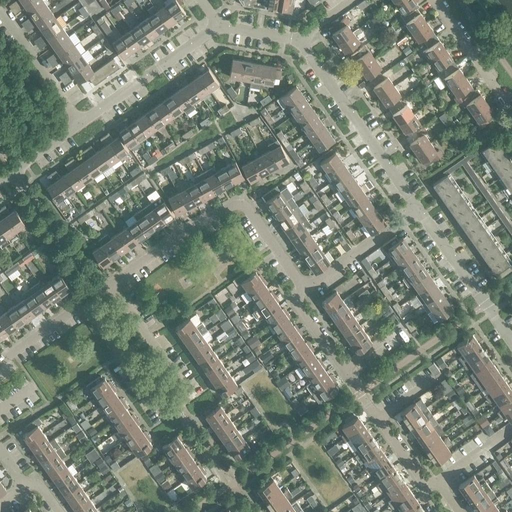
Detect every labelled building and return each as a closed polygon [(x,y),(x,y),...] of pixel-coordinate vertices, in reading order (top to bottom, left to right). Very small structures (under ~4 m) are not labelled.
[(43,1),(42,0),(25,0),(22,2),(28,11),(43,1)] [(99,0),(106,9),(110,6),(105,0),(99,0)] [(175,0),(173,0),(166,5),(176,20),(185,13),(175,0)] [(256,0),(251,7),(266,10),(266,7),(275,8),(277,0),(256,0)] [(294,0),(277,0),(275,8),(286,10),(286,13),(292,14),(294,0)] [(359,11),(369,4),(365,0),(364,0),(355,6),(359,11)] [(399,0),(395,3),(402,12),(404,10),(408,14),(408,15),(416,8),(417,9),(419,7),(416,2),(418,0),(417,0),(399,0)] [(49,10),(43,1),(28,11),(35,20),(49,10)] [(176,20),(166,5),(157,11),(167,26),(176,20)] [(408,15),(408,14),(402,18),(398,21),(400,24),(403,25),(406,23),(412,32),(426,22),(417,9),(416,8),(408,15)] [(56,18),(49,10),(35,20),(41,29),(56,18)] [(167,26),(157,11),(148,18),(158,32),(167,26)] [(377,15),(370,20),(375,26),(381,21),(378,16),(377,15)] [(349,22),(345,17),(329,29),(338,43),(352,33),(346,24),(349,22)] [(62,27),(56,18),(41,29),(47,38),(62,27)] [(158,32),(148,18),(139,24),(150,39),(158,32)] [(381,21),(375,26),(379,32),(386,27),(382,22),(381,21)] [(436,36),(426,22),(412,32),(418,41),(421,39),(424,44),(436,36)] [(150,39),(139,24),(130,30),(141,45),(150,39)] [(68,36),(62,27),(47,38),(53,47),(68,36)] [(141,45),(130,30),(121,36),(132,51),(141,45)] [(359,42),(352,33),(338,43),(348,57),(351,55),(350,55),(359,49),(356,44),(357,43),(359,42)] [(74,45),(68,36),(53,47),(60,55),(74,45)] [(132,51),(121,36),(112,43),(123,58),(132,51)] [(445,50),(436,36),(424,44),(428,48),(422,52),(429,61),(431,60),(445,50)] [(81,54),(74,45),(60,55),(66,64),(81,54)] [(364,45),(362,47),(359,49),(350,55),(351,55),(360,69),(374,59),(364,45)] [(408,46),(403,50),(407,54),(412,51),(408,46)] [(455,63),(445,50),(431,60),(437,68),(437,69),(436,72),(438,75),(444,71),(455,63)] [(87,63),(81,54),(66,64),(72,73),(87,63)] [(119,67),(113,58),(100,67),(106,76),(119,67)] [(243,61),(232,59),(229,77),(240,79),(243,61)] [(381,68),(374,59),(360,69),(370,82),(381,74),(378,70),(381,68)] [(254,63),(243,61),(240,79),(251,80),(254,63)] [(93,72),(87,63),(72,73),(79,82),(88,76),(93,72)] [(264,65),(254,63),(251,80),(261,82),(264,65)] [(465,77),(455,63),(444,71),(447,76),(442,80),(448,89),(451,87),(465,77)] [(276,67),(264,65),(261,82),(273,84),(274,79),(279,80),(281,70),(275,69),(276,67)] [(100,67),(93,72),(88,76),(94,85),(106,76),(100,67)] [(219,84),(208,69),(199,76),(209,91),(219,84)] [(384,79),(381,74),(370,82),(380,96),(394,86),(387,77),(384,79)] [(209,91),(199,76),(190,82),(201,97),(209,91)] [(474,91),(465,77),(451,87),(457,96),(460,94),(463,99),(466,97),(474,91)] [(201,97),(190,82),(181,88),(192,103),(201,97)] [(302,95),(296,86),(276,100),(283,109),(287,106),(302,95)] [(400,95),(394,86),(380,96),(389,110),(400,102),(397,97),(400,95)] [(192,103),(181,88),(172,95),(183,109),(186,114),(195,108),(192,103)] [(477,89),(474,91),(466,97),(469,102),(466,104),(472,113),(486,103),(477,89)] [(183,109),(172,95),(163,101),(174,116),(183,109)] [(308,104),(302,95),(287,106),(294,114),(308,104)] [(407,97),(400,102),(389,110),(399,123),(413,114),(417,111),(407,97)] [(174,116),(163,101),(155,107),(165,122),(174,116)] [(496,117),(486,103),(472,113),(478,122),(476,123),(480,129),(496,117)] [(315,113),(308,104),(294,114),(300,123),(315,113)] [(165,122),(155,107),(146,113),(156,128),(165,122)] [(271,117),(264,108),(260,111),(266,120),(271,117)] [(156,128),(146,113),(137,120),(147,134),(156,128)] [(321,122),(315,113),(300,123),(306,132),(321,122)] [(419,123),(413,114),(399,123),(408,137),(417,131),(420,130),(417,125),(419,123)] [(147,134),(137,120),(128,126),(139,141),(147,134)] [(327,130),(321,122),(306,132),(312,141),(327,130)] [(139,141),(128,126),(119,132),(129,147),(139,141)] [(334,140),(327,130),(312,141),(319,150),(334,140)] [(408,137),(406,139),(416,153),(430,143),(423,134),(421,136),(417,131),(408,137)] [(128,151),(118,137),(109,143),(119,158),(128,151)] [(280,145),(277,140),(267,145),(270,150),(279,166),(289,160),(280,145)] [(486,147),(482,150),(481,150),(482,150),(480,152),(511,197),(511,162),(506,154),(499,144),(496,140),(490,144),(486,147)] [(119,158),(109,143),(100,149),(110,164),(119,158)] [(436,152),(430,143),(416,153),(426,167),(442,155),(439,150),(436,152)] [(110,164),(100,149),(91,156),(101,170),(110,164)] [(279,166),(270,150),(261,155),(269,171),(279,166)] [(320,163),(327,172),(342,161),(335,152),(320,163)] [(269,171),(261,155),(251,161),(260,176),(269,171)] [(101,170),(91,156),(82,162),(93,177),(101,170)] [(300,157),(296,160),(301,167),(305,164),(300,157)] [(244,177),(235,161),(225,167),(234,183),(244,177)] [(260,176),(251,161),(241,166),(250,182),(260,176)] [(348,170),(342,161),(327,172),(333,181),(348,170)] [(93,177),(82,162),(73,168),(84,183),(93,177)] [(138,166),(133,170),(136,174),(141,170),(138,166)] [(213,167),(203,172),(215,193),(224,188),(216,172),(213,167)] [(234,183),(225,167),(216,172),(224,188),(234,183)] [(84,183),(73,168),(65,174),(75,189),(84,183)] [(354,179),(348,170),(333,181),(339,190),(354,179)] [(215,193),(203,172),(194,177),(197,182),(205,198),(215,193)] [(511,262),(449,173),(447,174),(445,176),(432,185),(435,189),(439,194),(455,216),(473,242),(480,252),(485,260),(495,274),(508,266),(508,265),(511,262)] [(75,189),(65,174),(56,180),(66,195),(75,189)] [(360,188),(354,179),(339,190),(346,198),(360,188)] [(66,195),(56,180),(46,187),(57,202),(66,195)] [(321,188),(315,180),(311,183),(317,192),(321,188)] [(205,198),(197,182),(187,188),(196,203),(205,198)] [(286,201),(276,186),(262,196),(266,201),(265,202),(271,211),(286,201)] [(196,203),(187,188),(178,193),(187,209),(196,203)] [(366,197),(360,188),(346,198),(352,207),(366,197)] [(187,209),(178,193),(168,198),(177,214),(187,209)] [(174,216),(160,196),(151,203),(165,222),(174,216)] [(291,197),(286,201),(271,211),(278,220),(297,206),(291,197)] [(373,206),(366,197),(352,207),(358,216),(373,206)] [(165,222),(151,203),(142,209),(146,214),(156,229),(165,222)] [(304,215),(297,206),(278,220),(284,229),(304,215)] [(379,214),(373,206),(358,216),(364,225),(379,214)] [(15,209),(5,216),(16,231),(25,224),(15,209)] [(156,229),(146,214),(137,220),(147,235),(156,229)] [(386,224),(379,214),(364,225),(371,234),(386,224)] [(310,224),(304,215),(284,229),(290,237),(305,227),(310,224)] [(19,236),(16,231),(5,216),(0,219),(0,227),(10,242),(19,236)] [(147,235),(137,220),(128,226),(138,241),(147,235)] [(138,241),(128,226),(119,233),(129,247),(138,241)] [(10,242),(0,227),(0,245),(1,248),(10,242)] [(311,236),(305,227),(290,237),(296,246),(311,236)] [(129,247),(119,233),(110,239),(121,253),(129,247)] [(98,240),(101,245),(112,260),(121,253),(110,239),(107,234),(98,240)] [(317,245),(311,236),(296,246),(303,255),(317,245)] [(388,248),(394,257),(409,247),(403,238),(388,248)] [(350,248),(344,239),(340,242),(346,251),(350,248)] [(47,250),(43,244),(35,249),(31,252),(34,256),(35,258),(47,250)] [(112,260),(101,245),(92,252),(102,266),(112,260)] [(323,254),(317,245),(303,255),(309,264),(323,254)] [(415,256),(409,247),(394,257),(401,266),(415,256)] [(330,263),(323,254),(309,264),(315,273),(330,263)] [(422,265),(415,256),(401,266),(407,275),(422,265)] [(365,258),(361,261),(367,270),(372,267),(365,258)] [(428,273),(422,265),(407,275),(413,284),(428,273)] [(250,276),(246,271),(232,280),(236,285),(241,282),(247,291),(263,279),(261,276),(259,277),(255,272),(250,276)] [(434,282),(428,273),(413,284),(419,293),(434,282)] [(60,274),(51,281),(61,295),(70,289),(60,274)] [(265,282),(263,279),(247,291),(253,299),(267,288),(264,283),(265,282)] [(61,295),(51,281),(42,287),(52,302),(61,295)] [(52,302),(42,287),(39,282),(30,289),(44,308),(52,302)] [(440,291),(434,282),(419,293),(414,296),(421,305),(426,301),(440,291)] [(271,294),(267,288),(253,299),(258,307),(275,295),(273,292),(271,294)] [(44,308),(30,289),(21,295),(24,299),(35,314),(44,308)] [(358,296),(361,300),(369,293),(366,289),(358,296)] [(376,291),(372,294),(376,300),(380,297),(376,291)] [(446,300),(440,291),(426,301),(432,310),(446,300)] [(342,300),(336,292),(321,302),(325,308),(324,309),(326,312),(342,300)] [(277,298),(275,295),(258,307),(253,311),(259,320),(264,316),(279,305),(275,300),(277,298)] [(35,314),(24,299),(15,305),(26,320),(35,314)] [(348,309),(342,300),(326,312),(328,315),(330,314),(333,319),(348,309)] [(453,309),(446,300),(432,310),(427,314),(433,323),(453,309)] [(26,320),(15,305),(7,312),(17,326),(26,320)] [(283,310),(279,305),(264,316),(270,324),(287,312),(285,309),(283,310)] [(354,317),(348,309),(333,319),(337,324),(335,326),(337,329),(354,317)] [(221,310),(216,314),(221,321),(226,317),(222,311),(221,310)] [(17,326),(7,312),(0,316),(0,320),(8,333),(17,326)] [(289,315),(287,312),(270,324),(276,332),(291,322),(287,317),(289,315)] [(201,322),(195,314),(175,328),(179,334),(177,335),(179,338),(201,322)] [(231,319),(235,324),(240,320),(237,315),(231,319)] [(360,325),(354,317),(337,329),(339,332),(341,330),(345,336),(360,325)] [(232,325),(228,319),(220,325),(224,331),(232,325)] [(0,338),(8,333),(0,320),(0,338)] [(207,331),(201,322),(179,338),(181,341),(183,340),(187,345),(206,331),(207,331)] [(294,327),(291,322),(276,332),(282,341),(299,329),(296,326),(294,327)] [(242,324),(237,328),(241,333),(246,330),(242,324)] [(366,334),(360,325),(345,336),(349,341),(347,342),(349,345),(366,334)] [(301,332),(299,329),(282,341),(288,349),(302,338),(299,333),(301,332)] [(212,340),(206,331),(187,345),(191,350),(189,352),(191,355),(207,343),(212,340)] [(372,342),(366,334),(349,345),(351,348),(353,347),(357,353),(372,342)] [(478,343),(472,335),(457,346),(452,349),(454,353),(459,349),(463,354),(478,343)] [(247,341),(252,348),(259,343),(253,336),(247,341)] [(306,344),(302,338),(288,349),(294,357),(310,345),(308,342),(306,344)] [(213,351),(207,343),(191,355),(193,358),(195,356),(199,362),(213,351)] [(484,352),(478,343),(463,354),(458,358),(464,366),(484,352)] [(312,348),(310,345),(294,357),(300,366),(314,355),(310,350),(312,348)] [(260,357),(264,363),(273,356),(269,350),(260,357)] [(219,360),(213,351),(199,362),(202,367),(200,369),(203,372),(219,360)] [(255,358),(251,352),(246,355),(251,362),(255,358)] [(490,360),(484,352),(464,366),(466,369),(471,366),(475,371),(490,360)] [(318,361),(314,355),(300,366),(305,374),(322,362),(320,359),(318,361)] [(440,357),(436,361),(441,369),(446,366),(440,357)] [(225,368),(219,360),(203,372),(205,375),(207,373),(210,378),(225,368)] [(496,368),(490,360),(475,371),(470,374),(476,383),(496,368)] [(324,365),(322,362),(305,374),(311,382),(326,372),(322,367),(324,365)] [(440,372),(433,363),(427,367),(434,376),(440,372)] [(231,377),(225,368),(210,378),(214,384),(212,385),(214,388),(231,377)] [(502,377),(496,368),(476,383),(481,391),(486,388),(502,377)] [(448,369),(444,372),(447,377),(452,374),(448,369)] [(330,377),(326,372),(311,382),(306,386),(312,394),(334,379),(332,376),(330,377)] [(103,379),(101,376),(85,386),(88,390),(90,388),(96,397),(112,385),(110,382),(108,384),(104,378),(103,379)] [(237,385),(231,377),(214,388),(216,391),(218,390),(222,395),(237,385)] [(508,385),(502,377),(486,388),(490,393),(485,396),(487,399),(508,385)] [(277,383),(277,384),(283,391),(288,387),(290,386),(284,378),(277,383)] [(336,382),(334,379),(312,394),(318,403),(338,389),(334,383),(336,382)] [(114,388),(112,385),(96,397),(102,405),(116,395),(113,390),(114,388)] [(511,394),(511,391),(508,385),(487,399),(490,403),(495,399),(498,404),(511,394)] [(235,391),(237,395),(244,391),(241,387),(235,391)] [(288,387),(283,391),(288,399),(292,395),(289,390),(290,389),(288,387)] [(453,391),(448,394),(451,399),(456,396),(453,391)] [(465,392),(460,396),(463,400),(469,397),(465,392)] [(511,407),(511,394),(498,404),(502,409),(497,413),(499,416),(511,407)] [(120,400),(116,395),(102,405),(107,414),(124,402),(122,399),(120,400)] [(126,405),(124,402),(107,414),(113,422),(128,412),(124,406),(126,405)] [(400,413),(406,422),(421,411),(426,407),(424,404),(419,407),(415,402),(400,413)] [(301,403),(295,408),(298,413),(305,408),(301,404),(301,403)] [(203,417),(205,420),(207,419),(211,424),(226,414),(220,405),(203,417)] [(255,406),(249,410),(255,418),(260,414),(255,406)] [(432,416),(426,407),(421,411),(406,422),(412,430),(427,419),(432,416)] [(511,420),(511,407),(499,416),(500,418),(501,419),(506,416),(510,421),(511,420)] [(132,417),(128,412),(113,422),(119,430),(136,419),(134,416),(132,417)] [(232,422),(226,414),(211,424),(215,430),(213,431),(215,434),(232,422)] [(341,436),(343,439),(363,425),(357,416),(342,427),(345,432),(341,436)] [(41,422),(38,417),(25,427),(28,431),(23,435),(27,441),(25,442),(27,445),(43,434),(37,425),(41,422)] [(479,421),(478,421),(483,429),(488,426),(482,418),(479,421)] [(87,419),(81,423),(85,428),(90,424),(87,419)] [(138,422),(136,419),(119,430),(125,439),(140,428),(136,423),(138,422)] [(431,424),(427,419),(412,430),(418,438),(433,427),(438,424),(436,421),(431,424)] [(238,431),(232,422),(215,434),(217,437),(219,436),(223,441),(238,431)] [(444,432),(438,424),(433,427),(418,438),(423,447),(439,436),(444,432)] [(369,433),(363,425),(343,439),(345,442),(350,439),(354,444),(369,433)] [(93,426),(88,430),(91,435),(97,431),(96,431),(93,426)] [(266,426),(261,430),(264,435),(269,431),(266,426)] [(144,434),(140,428),(125,439),(131,447),(148,435),(145,432),(144,434)] [(243,439),(238,431),(223,441),(227,446),(225,448),(227,451),(243,439)] [(88,439),(82,432),(78,435),(83,443),(88,439)] [(375,441),(369,433),(354,444),(357,449),(352,453),(355,456),(375,441)] [(49,442),(43,434),(27,445),(29,448),(31,447),(35,452),(49,442)] [(162,446),(168,455),(183,444),(179,439),(181,438),(178,434),(162,446)] [(150,438),(148,435),(131,447),(137,456),(152,445),(148,440),(150,438)] [(443,441),(439,436),(423,447),(429,455),(450,441),(447,437),(443,441)] [(54,439),(49,442),(35,452),(38,458),(36,459),(39,462),(60,447),(54,439)] [(249,448),(243,439),(227,451),(229,454),(231,452),(235,458),(249,448)] [(381,450),(375,441),(355,456),(357,459),(362,456),(365,461),(381,450)] [(452,444),(450,441),(429,455),(436,464),(451,453),(447,447),(452,444)] [(186,450),(183,444),(168,455),(174,463),(190,451),(188,448),(186,450)] [(66,455),(60,447),(39,462),(41,465),(43,464),(46,469),(61,459),(66,455)] [(83,455),(80,450),(71,456),(74,460),(83,455)] [(387,458),(381,450),(365,461),(369,466),(364,469),(366,472),(387,458)] [(192,454),(190,451),(174,463),(180,471),(194,461),(191,456),(192,454)] [(147,454),(143,457),(147,463),(146,463),(148,466),(153,462),(147,454)] [(340,457),(335,461),(338,465),(343,462),(340,457)] [(96,461),(101,468),(105,465),(100,458),(96,461)] [(393,467),(387,458),(366,472),(369,476),(374,472),(377,477),(393,467)] [(67,467),(61,459),(46,469),(50,474),(48,476),(50,479),(67,467)] [(116,461),(111,465),(114,470),(119,466),(116,461)] [(198,466),(194,461),(180,471),(186,480),(202,468),(200,465),(198,466)] [(106,465),(101,468),(104,473),(109,470),(106,465)] [(73,475),(67,467),(50,479),(52,482),(54,480),(58,486),(73,475)] [(399,475),(393,467),(377,477),(381,483),(376,486),(378,489),(399,475)] [(204,471),(202,468),(186,480),(192,488),(206,478),(202,472),(204,471)] [(291,472),(294,477),(299,474),(295,469),(291,472)] [(161,471),(155,476),(159,481),(166,476),(162,471),(161,471)] [(79,484),(73,475),(58,486),(62,491),(60,492),(62,495),(79,484)] [(405,483),(399,475),(378,489),(381,493),(386,489),(389,494),(405,483)] [(477,481),(474,475),(458,486),(464,495),(485,481),(482,477),(477,481)] [(257,490),(263,499),(279,488),(275,483),(280,479),(278,476),(273,479),(257,490)] [(167,481),(162,485),(165,490),(171,485),(168,480),(167,481)] [(491,489),(485,481),(464,495),(470,503),(491,489)] [(410,492),(405,483),(389,494),(393,499),(388,503),(390,506),(410,492)] [(84,492),(79,484),(62,495),(64,498),(66,497),(70,502),(84,492)] [(283,493),(279,488),(263,499),(269,507),(290,493),(287,489),(283,493)] [(496,497),(491,489),(470,503),(476,511),(496,497)] [(73,511),(90,500),(84,492),(70,502),(74,508),(72,509),(73,511)] [(416,500),(410,492),(390,506),(392,509),(397,506),(401,511),(416,500)] [(292,496),(290,493),(269,507),(272,511),(279,511),(291,504),(287,499),(292,496)] [(498,499),(496,497),(476,511),(493,511),(497,509),(494,504),(499,501),(498,499)] [(91,511),(96,509),(90,500),(73,511),(91,511)] [(416,511),(422,508),(416,500),(401,511),(416,511)]
